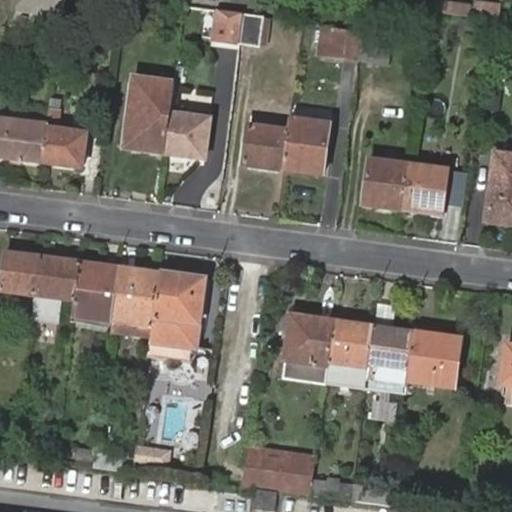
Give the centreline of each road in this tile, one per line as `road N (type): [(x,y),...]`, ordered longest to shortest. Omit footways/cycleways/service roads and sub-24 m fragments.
road 1 (residential): [(250,238),(511,273)]
road 2 (residential): [(0,204),(250,238)]
road 3 (residential): [(250,238),(223,462)]
